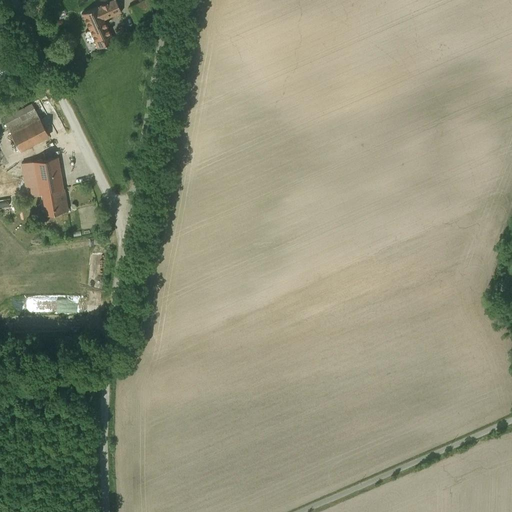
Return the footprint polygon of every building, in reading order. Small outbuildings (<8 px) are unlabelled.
[(90,29),(85,31),(84,35),(87,42),(91,43),(95,41),(98,48),(114,41),(104,19),(121,12),(116,0),(111,0),(82,13),(90,29)] [(147,0),(144,0),(129,7),(135,21),(149,15),(153,13),(150,6),(147,0)] [(35,108),(6,124),(20,151),(49,135),(35,108)] [(57,156),(32,161),(37,193),(43,192),(47,213),(68,209),(64,189),(63,189),(57,156)] [(37,193),(32,161),(21,163),(27,195),(37,193)]
